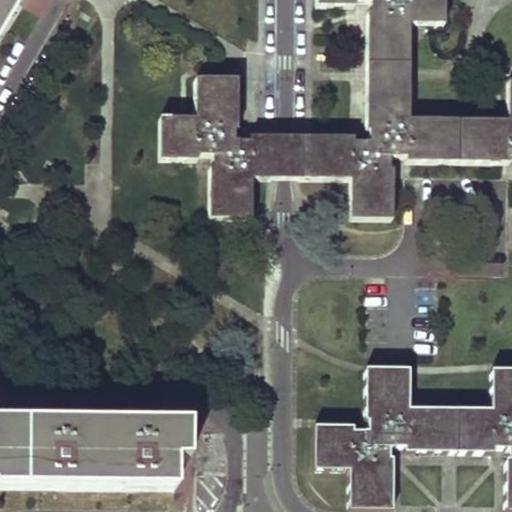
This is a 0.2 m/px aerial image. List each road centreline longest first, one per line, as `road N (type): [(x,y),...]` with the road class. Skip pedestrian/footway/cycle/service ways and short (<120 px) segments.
road 1 (residential): [(283,0),(279,476),(295,511)]
road 2 (residential): [(0,375),(27,386),(195,394),(235,429),(234,511)]
